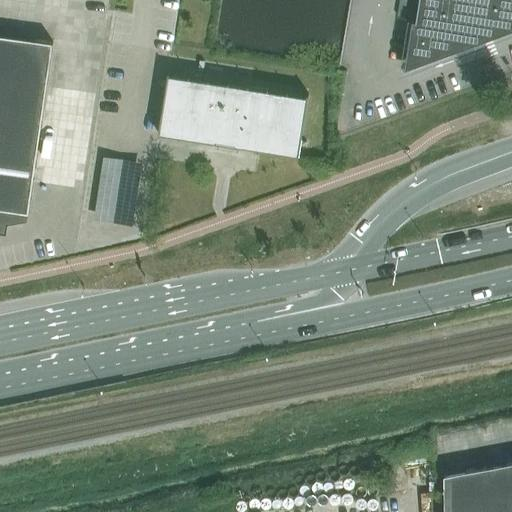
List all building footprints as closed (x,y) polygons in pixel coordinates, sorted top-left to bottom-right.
[(412,19),(404,68),(511,28),(511,0),(419,0),(416,20),(412,19)] [(0,225),(27,220),(43,109),(53,41),(0,33),(0,225)] [(158,134),(219,143),(229,145),(298,156),(308,93),(168,71),(158,134)] [(249,74),(240,73),(239,80),(247,81),(249,74)] [(511,511),(511,461),(444,474),(444,511),(511,511)]
